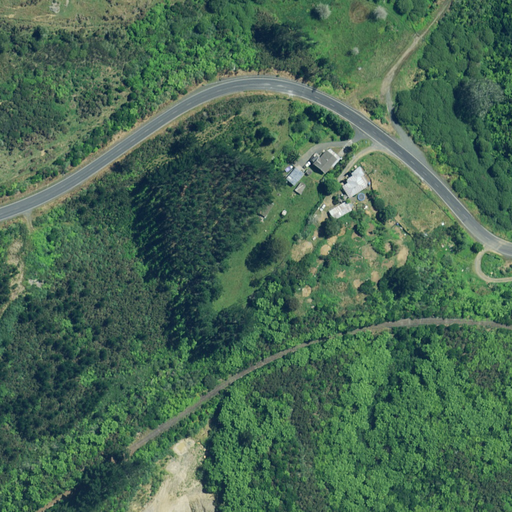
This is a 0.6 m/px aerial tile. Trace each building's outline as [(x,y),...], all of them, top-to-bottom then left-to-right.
[(313,163),(324,174),(330,168),(331,169),(340,159),(334,153),(328,147),(313,163)] [(306,171),(299,165),(286,179),(294,186),(306,171)] [(362,174),(357,168),(349,173),(351,176),(345,180),(346,183),(340,187),(348,198),(365,187),(358,177),(362,174)] [(301,182),(295,190),(300,194),(306,187),(301,182)] [(273,205),(264,199),(257,211),(266,217),(273,205)] [(351,210),(345,201),(328,211),(333,220),(351,210)]
